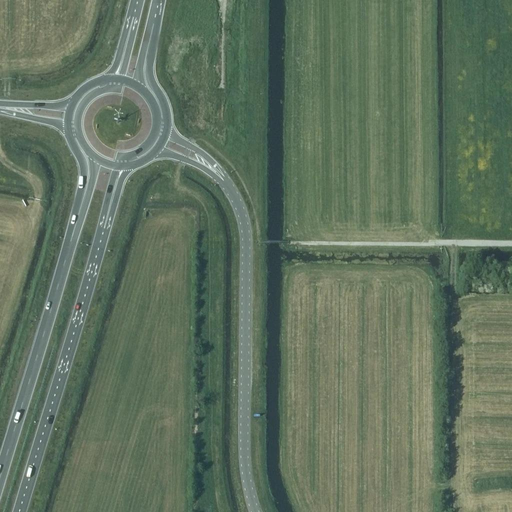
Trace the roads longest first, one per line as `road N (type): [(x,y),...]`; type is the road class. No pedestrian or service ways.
road 1 (tertiary): [(254,511),(243,455),(245,239),(223,181)]
road 2 (trunk): [(19,511),(109,206)]
road 3 (trunk): [(82,196),(0,474)]
